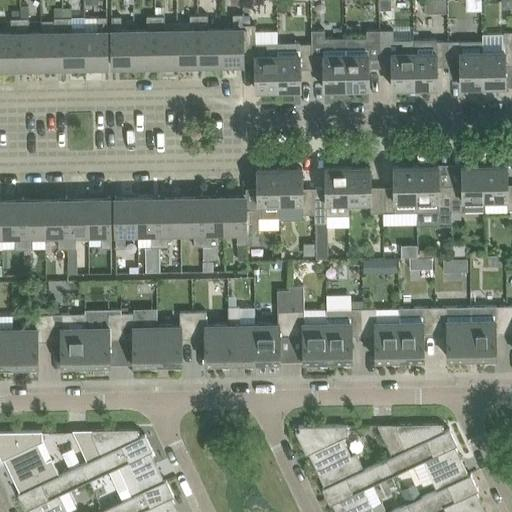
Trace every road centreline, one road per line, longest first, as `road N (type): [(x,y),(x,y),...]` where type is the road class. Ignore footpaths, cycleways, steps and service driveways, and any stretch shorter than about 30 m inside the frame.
road 1 (residential): [(223,122),(511,116)]
road 2 (residential): [(0,164),(224,159),(223,122)]
road 3 (residential): [(223,122),(223,95),(0,99)]
road 4 (residential): [(259,397),(461,394)]
road 5 (residential): [(0,402),(154,399)]
road 6 (residential): [(313,511),(259,397)]
road 7 (residential): [(154,399),(208,511)]
